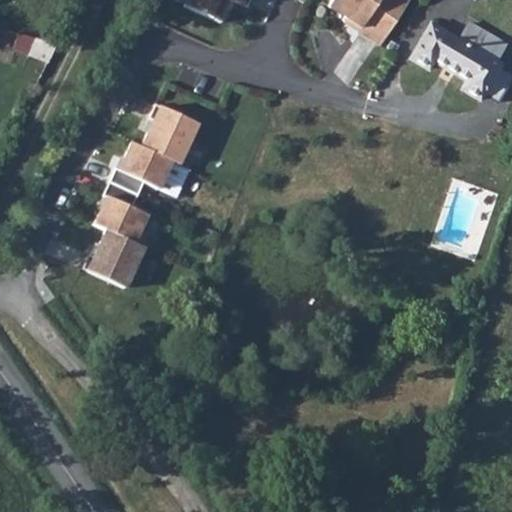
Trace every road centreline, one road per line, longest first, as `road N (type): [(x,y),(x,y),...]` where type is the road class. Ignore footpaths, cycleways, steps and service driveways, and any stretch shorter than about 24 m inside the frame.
road 1 (residential): [(0,289),(135,61),(162,49),(201,54),(335,94)]
road 2 (track): [(0,193),(104,0)]
road 3 (secondary): [(0,373),(92,511)]
